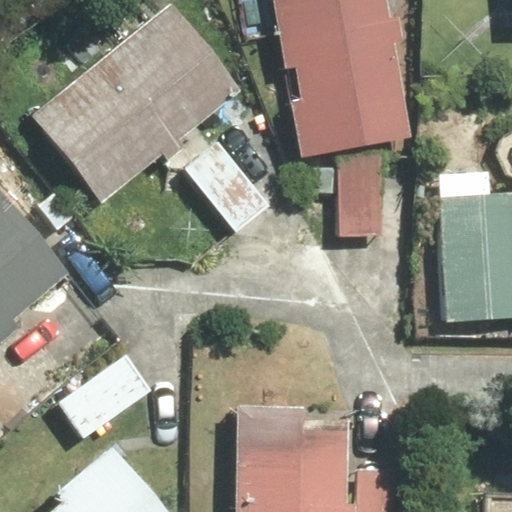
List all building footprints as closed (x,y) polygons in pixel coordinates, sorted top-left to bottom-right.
[(180,133),(239,86),(171,0),(161,0),(26,106),(97,197),(161,148),(166,155),(185,140),(180,133)] [(390,14),(387,0),(270,0),(282,62),(290,61),(297,98),(289,99),(300,157),(413,136),(394,34),(401,32),(398,12),(390,14)] [(0,326),(65,272),(0,195),(0,326)] [(111,316),(91,295),(40,343),(61,364),(111,316)] [(144,388),(114,348),(38,404),(68,445),(144,388)] [(346,500),(347,414),(230,413),(229,509),(245,510),(244,511),(393,511),(394,469),(355,468),(355,500),(346,500)] [(168,511),(110,442),(53,489),(61,498),(43,511),(168,511)]
